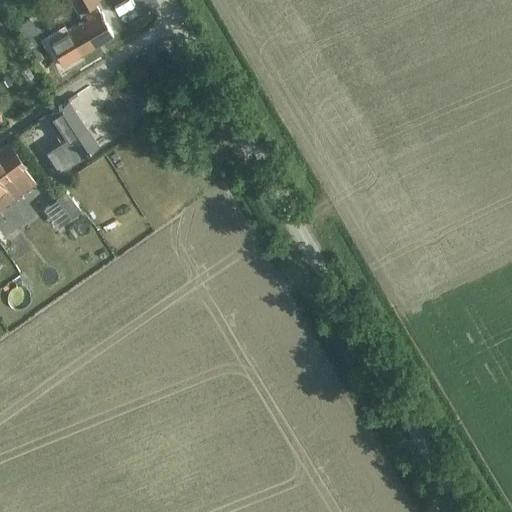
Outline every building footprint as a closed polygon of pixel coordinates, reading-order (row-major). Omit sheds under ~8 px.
[(97,0),(70,0),(79,15),(80,15),(83,20),(49,40),(55,50),(54,51),(54,53),(56,52),(62,62),(112,33),(102,15),(103,14),(101,11),(100,12),(94,2),(97,0)] [(29,19),(18,26),(26,38),(28,37),(34,47),(46,39),(38,28),(36,29),(29,19)] [(97,145),(68,101),(44,117),(65,148),(63,150),(71,162),(97,145)] [(24,165),(9,144),(0,149),(0,190),(5,187),(1,182),(24,165)] [(66,192),(57,199),(73,219),(82,211),(66,192)]
